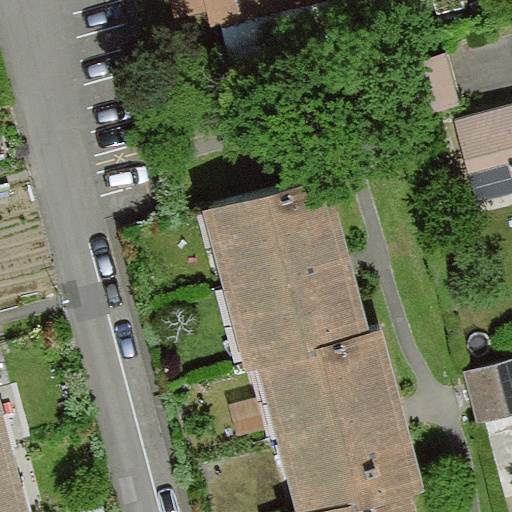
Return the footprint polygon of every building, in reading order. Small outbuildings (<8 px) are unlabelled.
[(214,22),(308,0),(175,0),(179,15),(210,7),(214,22)] [(455,101),(444,55),(389,68),(400,114),(455,101)] [(511,109),(464,122),(487,198),(511,188),(511,109)] [(326,343),(373,331),(334,177),(217,206),(257,366),(268,363),(327,348),(326,343)] [(327,348),(268,363),(306,511),(323,511),(360,502),(362,510),(416,496),(428,493),(385,328),(373,331),(326,343),(327,348)] [(511,361),(476,370),(488,418),(511,412),(511,361)] [(0,493),(26,487),(0,390),(0,493)] [(0,493),(0,511),(32,511),(26,487),(0,493)] [(420,511),(416,496),(362,510),(360,502),(323,511),(420,511)]
